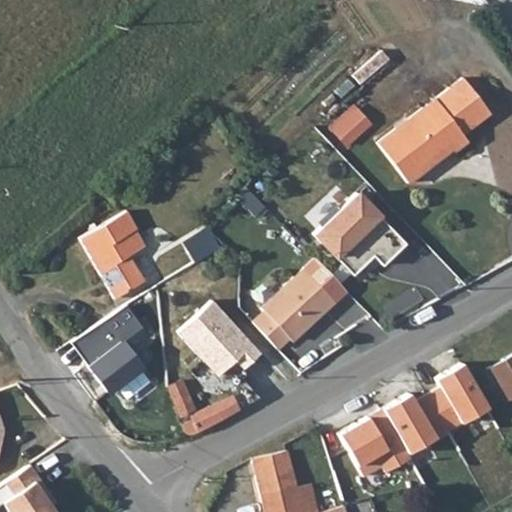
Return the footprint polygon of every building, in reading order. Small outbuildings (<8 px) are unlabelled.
[(401,194),(419,177),(413,171),(437,150),(443,156),(445,158),(450,155),(449,154),(458,148),(452,142),(478,118),(447,85),(416,113),(368,161),(401,194)] [(357,104),(332,127),(350,147),(375,123),(357,104)] [(437,150),(413,171),(419,177),(443,156),(437,150)] [(345,200),(304,244),(346,282),(365,261),(375,271),(396,247),(345,200)] [(132,232),(122,213),(115,217),(132,232)] [(109,235),(123,259),(135,253),(125,235),(132,232),(115,217),(75,237),(81,250),(109,235)] [(141,249),(132,232),(125,235),(135,253),(141,249)] [(108,301),(137,284),(123,259),(109,235),(81,250),(108,301)] [(251,338),(278,362),(288,350),(291,353),(330,309),(297,280),(259,324),(262,326),(251,338)] [(134,305),(74,336),(108,402),(154,378),(135,341),(149,334),(134,305)] [(511,389),(511,360),(499,367),(511,389)] [(187,434),(244,413),(238,395),(198,409),(187,378),(169,384),(187,434)] [(257,495),(293,487),(284,451),(249,458),(257,495)] [(45,490),(25,462),(0,479),(0,488),(4,495),(0,497),(0,502),(6,511),(48,511),(50,507),(40,493),(45,490)] [(261,511),(315,511),(309,483),(293,487),(257,495),(261,511)]
